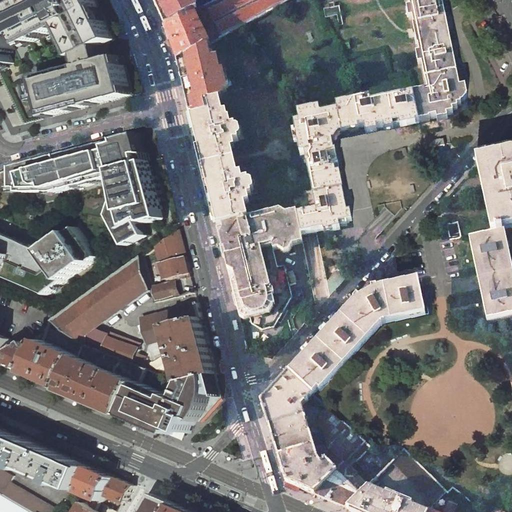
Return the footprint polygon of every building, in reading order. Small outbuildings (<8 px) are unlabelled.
[(0,71),(16,64),(11,53),(17,50),(11,38),(21,33),(28,47),(66,28),(81,58),(82,57),(85,68),(40,79),(42,87),(46,101),(50,118),(135,96),(124,57),(113,60),(109,44),(117,41),(97,0),(33,0),(11,11),(15,20),(5,25),(0,16),(0,71)] [(151,0),(153,3),(165,27),(196,11),(189,0),(151,0)] [(217,0),(201,9),(207,22),(210,27),(217,42),(248,26),(296,0),(217,0)] [(441,0),(408,0),(418,44),(425,80),(426,80),(457,74),(441,0)] [(196,11),(165,27),(177,63),(199,51),(206,47),(217,42),(210,27),(203,31),(200,26),(207,22),(201,9),(196,11)] [(225,90),(221,73),(218,73),(215,62),(210,63),(206,47),(199,51),(177,63),(189,118),(195,116),(204,109),(202,103),(214,100),(217,98),(216,92),(225,90)] [(457,74),(426,80),(428,91),(413,94),(419,123),(430,121),(430,119),(453,114),(453,110),(458,109),(457,106),(461,106),(460,99),(467,98),(465,87),(460,88),(457,74)] [(42,87),(36,89),(39,102),(46,101),(42,87)] [(365,131),(399,124),(399,127),(419,123),(413,94),(371,102),(370,98),(335,105),(336,111),(341,132),(364,127),(365,131)] [(237,140),(233,125),(229,126),(227,119),(222,120),(217,99),(214,100),(202,103),(204,109),(205,114),(195,116),(189,118),(190,121),(193,135),(197,150),(201,149),(203,157),(230,151),(230,149),(233,148),(231,141),(237,140)] [(294,124),(300,156),(304,155),(334,149),(331,134),(341,132),(336,111),(321,114),(319,109),(297,113),(298,122),(294,124)] [(149,147),(146,134),(19,167),(19,193),(62,193),(116,179),(121,199),(115,217),(131,247),(150,237),(143,223),(149,220),(150,224),(168,219),(149,147)] [(440,153),(440,155),(448,153),(449,150),(447,148),(446,145),(444,144),(434,146),(433,148),(434,148),(435,150),(434,152),(436,154),(440,153)] [(339,192),(334,169),(338,168),(334,149),(304,155),(313,197),(339,192)] [(207,172),(234,165),(233,163),(232,157),(230,151),(203,157),(207,172)] [(511,154),(479,162),(487,201),(494,230),(496,229),(504,228),(511,225),(511,154)] [(205,181),(214,215),(216,224),(220,223),(256,215),(255,212),(246,214),(244,203),(248,202),(247,194),(251,193),(247,178),(241,179),(239,173),(236,173),(234,165),(207,172),(209,180),(205,181)] [(325,235),(341,232),(339,225),(349,223),(347,212),(342,192),(339,192),(313,197),(316,212),(297,216),(301,236),(316,234),(324,232),(325,235)] [(277,265),(273,249),(278,248),(283,252),(289,251),(293,245),(303,243),(301,236),(297,216),(296,211),(286,214),(279,210),(256,215),(220,223),(221,228),(218,234),(222,247),(223,247),(222,244),(225,243),(228,255),(225,256),(224,253),(223,253),(227,267),(233,271),(234,275),(231,281),(239,315),(243,318),(249,317),(250,322),(261,328),(273,326),(276,321),(291,296),(283,264),(277,265)] [(46,252),(0,232),(0,273),(50,295),(101,258),(79,228),(46,252)] [(497,235),(470,241),(477,275),(480,289),(487,322),(511,316),(511,267),(504,228),(496,229),(497,235)] [(192,273),(182,232),(159,247),(169,283),(153,287),(153,289),(157,302),(183,296),(179,280),(182,279),(181,276),(192,273)] [(153,287),(145,257),(118,277),(61,317),(56,321),(89,346),(144,366),(147,356),(140,354),(141,349),(98,328),(153,289),(153,287)] [(356,303),(290,375),(313,395),(318,390),(320,392),(381,325),(385,323),(425,315),(422,300),(418,279),(403,283),(395,284),(377,288),(377,287),(371,288),(372,289),(359,298),(357,296),(354,301),(356,303)] [(204,318),(200,304),(144,319),(151,344),(167,339),(164,328),(172,326),(204,318)] [(218,374),(204,318),(172,326),(186,382),(190,381),(218,374)] [(0,334),(0,359),(1,360),(10,339),(0,334)] [(83,357),(45,341),(43,346),(31,373),(70,389),(83,357)] [(30,347),(26,342),(23,344),(1,360),(16,366),(31,373),(43,346),(34,342),(32,347),(30,347)] [(70,389),(130,415),(130,414),(144,383),(150,369),(144,366),(89,346),(83,357),(70,389)] [(288,373),(261,402),(269,426),(305,415),(302,407),(313,395),(290,375),(288,373)] [(132,415),(132,416),(176,435),(181,425),(184,426),(183,430),(189,432),(191,433),(198,419),(199,419),(201,422),(202,421),(204,418),(208,412),(212,405),(214,398),(214,396),(224,397),(218,374),(190,381),(183,398),(146,383),(146,384),(144,383),(130,414),(132,415)] [(203,422),(224,397),(214,396),(214,398),(212,405),(208,412),(204,418),(202,421),(203,422)] [(323,404),(315,414),(319,418),(320,417),(328,409),(323,404)] [(320,417),(329,448),(335,453),(345,463),(351,457),(365,443),(328,409),(320,417)] [(305,415),(269,426),(278,457),(314,446),(305,415)] [(176,435),(186,439),(189,432),(183,430),(184,426),(181,425),(176,435)] [(0,458),(4,461),(8,462),(11,464),(12,460),(22,436),(16,434),(0,426),(0,458)] [(94,468),(22,436),(12,460),(26,466),(25,469),(30,471),(31,468),(63,482),(61,484),(69,487),(70,485),(84,491),(94,468)] [(371,448),(365,443),(351,457),(357,462),(371,448)] [(321,464),(318,460),(314,446),(278,457),(286,482),(299,488),(314,494),(345,463),(335,453),(328,460),(326,458),(325,459),(325,460),(321,464)] [(447,491),(404,449),(392,462),(434,504),(447,491)] [(357,462),(351,457),(345,463),(314,494),(346,508),(368,486),(350,469),(357,462)] [(119,478),(94,468),(84,491),(84,492),(98,498),(94,507),(99,510),(104,502),(108,495),(119,478)] [(3,469),(0,473),(0,492),(12,499),(32,511),(60,511),(61,511),(12,482),(15,476),(3,469)] [(119,478),(108,495),(127,503),(137,486),(119,478)] [(426,511),(368,486),(346,508),(355,511),(426,511)] [(83,494),(80,499),(88,503),(90,497),(83,494)] [(145,511),(180,511),(183,506),(156,494),(145,511)] [(120,511),(104,502),(99,510),(102,511),(120,511)] [(444,511),(429,511),(428,511),(453,511),(457,505),(450,502),(444,511)] [(88,503),(82,511),(102,511),(99,510),(94,507),(88,503)]
